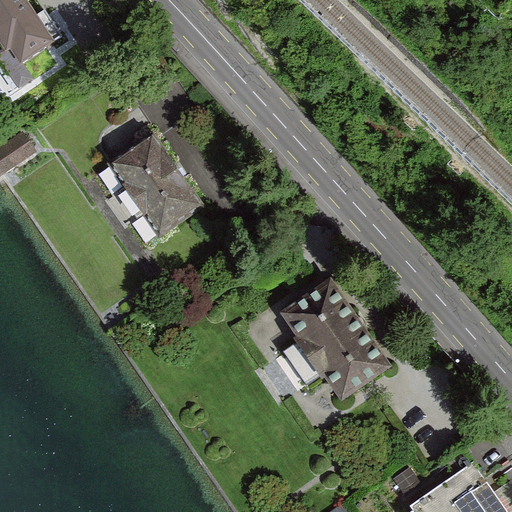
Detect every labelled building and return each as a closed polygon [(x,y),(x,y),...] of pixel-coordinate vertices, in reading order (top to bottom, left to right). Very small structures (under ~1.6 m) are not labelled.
[(0,0),(0,57),(41,30),(20,0),(0,0)] [(197,207),(146,139),(105,169),(155,237),(197,207)] [(392,369),(331,282),(281,316),(343,404),(392,369)] [(506,511),(474,465),(410,509),(412,511),(506,511)] [(411,469),(394,480),(406,497),(422,486),(411,469)]
